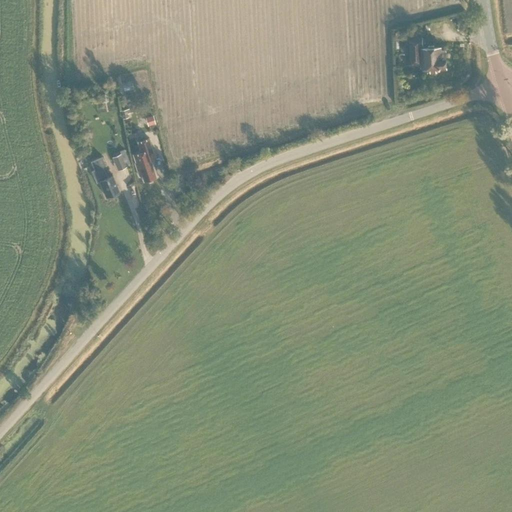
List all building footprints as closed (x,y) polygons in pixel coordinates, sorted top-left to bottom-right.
[(423,45),(422,37),(409,38),(411,65),(423,64),(423,68),(431,68),(432,70),(435,70),(435,68),(445,67),(445,66),(446,65),(446,60),(444,58),(444,57),(445,57),(446,56),(446,51),(445,50),(441,50),(441,47),(422,48),(422,45),(423,45)] [(121,111),(123,119),(128,117),(127,113),(130,113),(129,109),(121,111)] [(148,125),(155,123),(152,115),(145,117),(148,125)] [(141,152),(133,155),(136,162),(135,163),(139,176),(142,175),(144,180),(154,177),(156,176),(150,159),(155,157),(149,138),(138,141),(141,152)] [(112,157),(118,170),(126,166),(121,153),(112,157)] [(106,197),(119,191),(112,175),(107,177),(103,166),(105,165),(102,156),(91,161),(94,169),(91,170),(96,182),(100,181),(106,197)]
